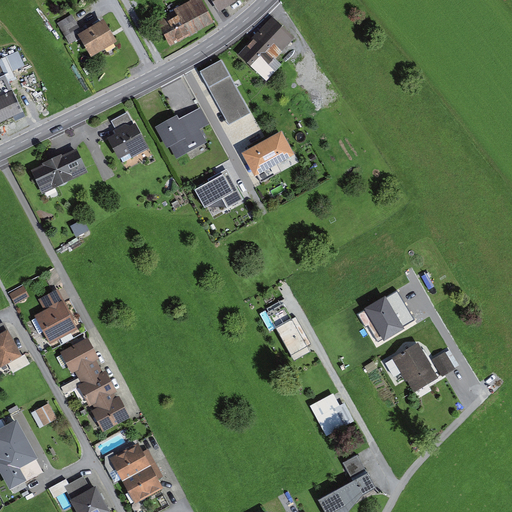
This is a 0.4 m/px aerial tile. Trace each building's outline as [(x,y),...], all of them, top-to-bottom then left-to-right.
[(216,23),(203,0),(197,0),(157,21),(171,47),(216,23)] [(216,0),(223,11),(240,0),(216,0)] [(59,22),(65,34),(80,26),(73,14),(59,22)] [(298,38),(276,18),(242,55),(271,82),(282,71),(274,63),(298,38)] [(124,46),(112,23),(86,37),(98,59),(124,46)] [(0,85),(32,72),(24,53),(0,63),(0,85)] [(225,60),(204,71),(232,124),(254,113),(225,60)] [(0,127),(29,115),(19,93),(0,101),(0,127)] [(182,115),(159,127),(178,164),(212,147),(203,130),(212,126),(204,109),(184,119),(182,115)] [(120,133),(111,138),(124,162),(150,148),(131,113),(114,122),(120,133)] [(287,131),(246,153),(260,177),(301,155),(287,131)] [(94,175),(82,151),(38,172),(50,196),(94,175)] [(213,183),(200,190),(209,209),(227,199),(232,208),(247,200),(231,169),(211,180),(213,183)] [(77,235),(89,229),(86,223),(74,228),(77,235)] [(31,284),(14,292),(21,305),(37,297),(31,284)] [(83,332),(64,296),(48,305),(53,313),(40,321),(54,348),(83,332)] [(366,309),(387,344),(409,331),(388,296),(366,309)] [(286,301),(270,310),(297,362),(313,353),(286,301)] [(0,362),(3,370),(25,360),(8,325),(0,328),(0,362)] [(104,366),(92,342),(65,355),(78,379),(93,409),(107,436),(134,422),(120,395),(104,366)] [(424,343),(398,358),(418,394),(444,379),(424,343)] [(453,350),(436,360),(446,377),(463,367),(453,350)] [(314,406),(330,436),(353,424),(337,393),(314,406)] [(59,423),(51,409),(37,417),(45,431),(59,423)] [(20,428),(0,437),(0,459),(8,475),(36,462),(20,428)] [(168,493),(145,447),(115,463),(138,508),(168,493)] [(354,481),(322,497),(330,511),(351,511),(353,511),(369,493),(381,488),(362,452),(344,461),(354,481)] [(110,511),(99,490),(77,501),(82,511),(110,511)]
